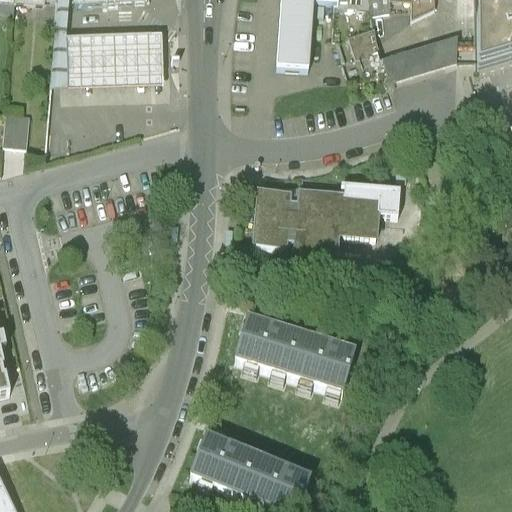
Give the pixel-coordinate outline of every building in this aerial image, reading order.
[(44,0),(44,7),(56,9),(57,0),(44,0)] [(113,42),(66,44),(68,0),(57,0),(49,94),(65,96),(114,94),(162,93),(161,41),(113,42)] [(145,0),(73,0),(74,9),(146,7),(145,0)] [(280,0),(275,75),(307,76),(312,9),(337,10),(337,8),(337,0),(280,0)] [(366,0),(337,0),(337,8),(347,8),(346,11),(369,13),(366,0)] [(374,0),(366,0),(369,13),(370,20),(389,16),(389,1),(374,0)] [(433,0),(410,0),(410,24),(433,12),(433,0)] [(511,0),(491,0),(492,10),(476,15),(477,75),(511,63),(511,0)] [(374,35),(349,42),(363,85),(385,78),(382,65),(377,49),(374,35)] [(456,42),(382,65),(385,78),(390,92),(455,72),(456,42)] [(28,122),(5,120),(2,151),(26,153),(28,122)] [(289,202),(259,200),(255,252),(281,254),(281,265),(293,265),(292,279),(332,282),(335,242),(375,245),(377,221),(397,222),(399,196),(340,192),(340,194),(343,195),(342,202),(298,199),(297,209),(288,208),(289,202)] [(270,333),(247,326),(235,367),(341,398),(350,366),(267,342),(270,333)] [(0,399),(9,398),(5,379),(3,380),(1,371),(3,370),(0,357),(0,353),(5,352),(2,339),(0,339),(0,399)] [(227,452),(205,443),(190,482),(267,511),(296,511),(305,491),(224,460),(227,452)] [(0,511),(12,511),(0,485),(0,511)]
